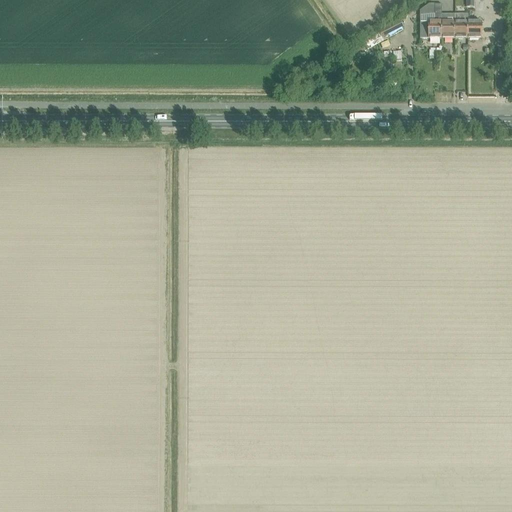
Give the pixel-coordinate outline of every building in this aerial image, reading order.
[(420,11),(420,39),(441,39),(441,23),(442,23),(442,5),(429,5),(420,11)] [(454,39),(454,15),(448,15),(448,23),(442,23),(441,23),(441,39),(454,39)] [(455,15),(454,15),(454,39),(467,39),(467,23),(468,23),(468,15),(455,15)] [(481,23),(468,23),(467,23),(467,39),(481,39),(481,23)] [(488,87),(480,89),(482,100),(490,98),(488,87)]
